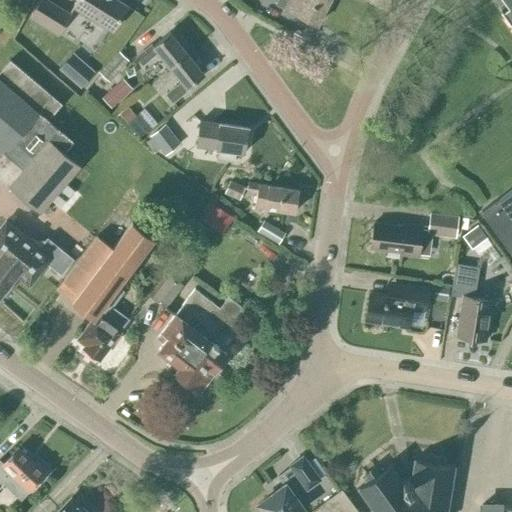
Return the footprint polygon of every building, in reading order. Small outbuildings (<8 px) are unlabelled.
[(40,0),(30,17),(57,34),(70,14),(47,0),(40,0)] [(76,0),(73,7),(112,31),(127,6),(117,0),(76,0)] [(289,0),(285,9),(316,25),(328,0),(289,0)] [(511,189),(500,198),(480,212),(510,254),(511,252),(511,0),(504,0),(507,3),(499,8),(511,25),(511,189)] [(157,52),(168,65),(185,52),(169,32),(152,46),(151,44),(135,57),(142,65),(157,52)] [(100,73),(109,81),(128,60),(119,52),(100,73)] [(185,52),(168,65),(181,82),(166,94),(172,102),(188,89),(187,88),(204,74),(185,52)] [(63,152),(72,141),(47,120),(61,104),(9,60),(0,70),(0,148),(4,152),(0,156),(0,177),(40,212),(79,166),(63,152)] [(63,74),(81,90),(91,79),(73,63),(63,74)] [(111,107),(132,88),(123,78),(102,97),(111,107)] [(119,113),(127,123),(136,115),(128,106),(119,113)] [(139,137),(150,128),(138,114),(136,115),(127,123),(139,137)] [(216,149),(218,149),(216,159),(234,161),(236,151),(243,153),(247,127),(219,123),(219,124),(199,121),(196,145),(216,148),(216,149)] [(160,148),(165,155),(179,143),(164,124),(150,136),(151,137),(146,142),(154,153),(160,148)] [(223,194),(238,201),(244,188),(229,182),(223,194)] [(298,190),(248,182),(246,191),(257,193),(255,206),(294,212),(298,190)] [(222,234),(233,216),(211,203),(201,221),(222,234)] [(425,233),(453,237),(455,215),(427,212),(425,233)] [(257,231),(278,244),(285,232),(264,220),(257,231)] [(0,293),(15,275),(29,286),(44,266),(52,272),(67,254),(47,237),(43,241),(44,242),(39,249),(5,221),(0,227),(0,293)] [(131,222),(112,248),(96,236),(56,289),(72,301),(72,302),(93,317),(77,338),(85,344),(82,347),(86,350),(87,354),(91,357),(94,357),(98,359),(128,319),(112,306),(123,291),(117,286),(153,238),(131,222)] [(373,222),(370,248),(400,252),(399,255),(418,257),(422,226),(404,223),(403,226),(373,222)] [(471,249),(486,238),(477,225),(462,235),(471,249)] [(464,297),(457,336),(484,340),(488,314),(496,309),(486,295),(482,298),(473,297),(478,267),(455,263),(450,295),(464,297)] [(145,294),(165,309),(182,285),(163,270),(145,294)] [(364,320),(408,328),(411,308),(424,310),(428,288),(382,280),(380,294),(369,292),(364,320)] [(448,287),(434,285),(432,300),(446,302),(448,287)] [(219,347),(246,311),(227,296),(217,310),(220,313),(210,326),(201,319),(214,302),(194,288),(159,335),(165,340),(158,348),(173,360),(168,366),(181,376),(180,378),(184,381),(186,379),(199,389),(203,383),(210,388),(220,373),(214,369),(226,353),(219,347)] [(0,487),(3,484),(20,500),(45,474),(44,473),(44,468),(37,462),(33,462),(17,448),(2,464),(0,461),(0,487)] [(429,457),(424,456),(423,461),(414,459),(411,477),(409,477),(402,479),(400,479),(390,465),(383,470),(380,465),(376,468),(374,466),(364,473),(366,476),(361,479),(364,483),(357,488),(373,511),(444,511),(453,466),(445,464),(446,460),(441,459),(441,457),(430,454),(429,457)] [(296,511),(302,508),(294,497),(319,479),(302,455),(289,465),(290,467),(277,476),(284,485),(257,504),(263,511),(296,511)] [(355,511),(340,490),(318,506),(321,511),(355,511)] [(87,511),(83,508),(80,508),(71,499),(57,511),(87,511)]
